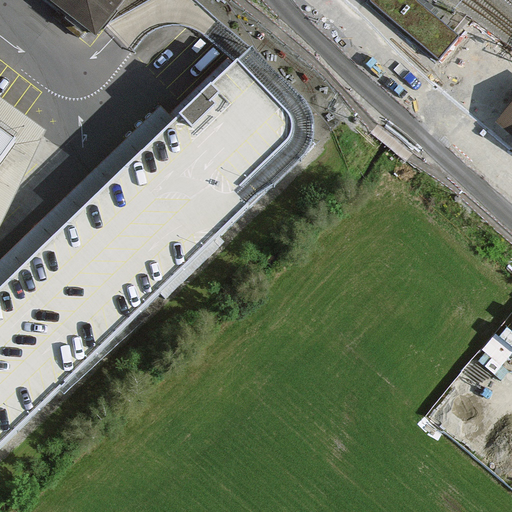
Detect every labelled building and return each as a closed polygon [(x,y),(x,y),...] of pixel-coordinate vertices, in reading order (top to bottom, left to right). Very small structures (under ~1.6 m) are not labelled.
[(36,0),(92,42),(124,0),(36,0)] [(460,41),(414,0),(375,0),(372,4),(440,64),(460,41)] [(234,65),(0,294),(0,451),(313,145),(234,65)] [(509,82),(488,65),(463,93),(484,111),(509,82)] [(0,230),(42,131),(0,101),(0,230)] [(511,131),(511,105),(499,120),(511,131)]
